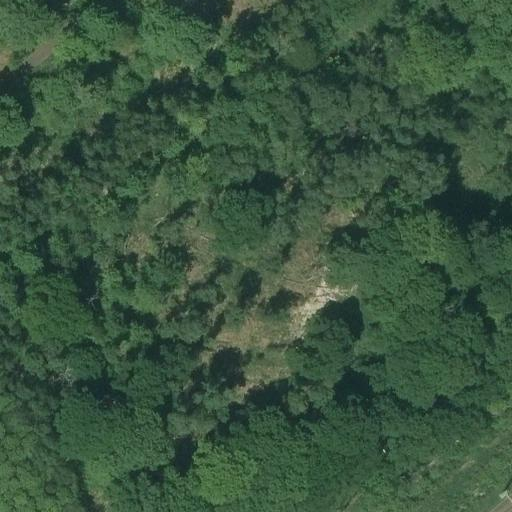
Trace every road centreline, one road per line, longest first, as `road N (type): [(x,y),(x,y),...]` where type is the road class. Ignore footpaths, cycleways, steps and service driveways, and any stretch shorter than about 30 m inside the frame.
road 1 (track): [(0,284),(372,0)]
road 2 (track): [(0,80),(98,0)]
